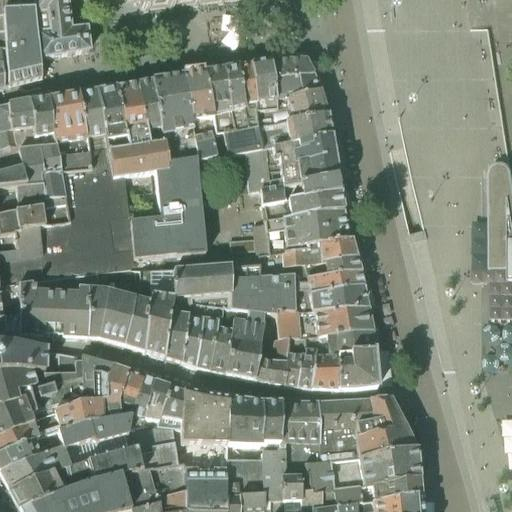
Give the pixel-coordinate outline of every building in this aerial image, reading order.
[(31,0),(33,13),(35,34),(37,63),(39,63),(88,54),(85,32),(69,33),(69,31),(66,2),(76,1),(75,0),(31,0)] [(75,0),(76,1),(92,0),(100,0),(101,5),(104,4),(104,6),(109,6),(109,4),(135,1),(135,3),(139,3),(140,12),(143,12),(143,14),(147,14),(147,11),(168,9),(168,11),(173,11),(172,9),(193,6),(193,9),(198,8),(197,6),(217,4),(218,6),(222,6),(222,3),(242,1),(242,3),(247,3),(247,1),(252,0),(267,0),(267,1),(272,0),(271,0),(75,0)] [(41,82),(39,63),(37,63),(35,34),(33,13),(6,15),(0,16),(1,20),(2,37),(4,55),(8,91),(33,84),(41,82)] [(268,65),(271,85),(311,78),(304,64),(292,64),(268,65)] [(273,103),(271,85),(268,65),(249,68),(257,107),(254,108),(254,117),(274,113),(273,103)] [(254,108),(257,107),(249,68),(235,70),(242,114),(243,118),(245,133),(255,131),(254,117),(254,114),(254,108)] [(232,135),(245,133),(243,118),(242,114),(235,70),(222,73),(229,117),(232,135)] [(214,138),(232,135),(229,117),(222,73),(202,75),(214,137),(214,138)] [(214,137),(202,75),(181,79),(192,136),(197,164),(215,161),(209,138),(214,137)] [(287,101),(291,100),(318,95),(311,78),(271,85),(273,103),(287,101)] [(157,149),(162,149),(166,168),(195,164),(197,164),(192,136),(181,79),(151,83),(161,139),(156,140),(157,148),(157,149)] [(147,150),(157,148),(156,140),(161,139),(151,83),(136,86),(144,134),(147,150)] [(123,181),(153,177),(167,175),(166,168),(162,149),(157,149),(157,148),(147,150),(144,134),(136,86),(116,90),(126,153),(107,156),(111,183),(123,181)] [(95,93),(107,156),(126,153),(116,90),(95,93)] [(133,263),(128,226),(123,181),(111,183),(107,156),(95,93),(77,97),(91,175),(60,178),(66,210),(69,228),(18,236),(18,238),(13,239),(15,257),(0,258),(0,290),(14,289),(46,285),(88,279),(101,277),(114,275),(129,273),(133,268),(133,263)] [(291,100),(287,101),(273,103),(274,113),(254,117),(255,131),(326,119),(318,95),(291,100)] [(77,97),(46,102),(60,178),(91,175),(77,97)] [(39,180),(60,178),(46,102),(27,105),(6,109),(9,134),(16,140),(17,149),(21,191),(40,188),(39,180)] [(0,136),(9,134),(6,109),(0,109),(0,136)] [(243,155),(264,152),(329,140),(326,119),(284,127),(255,131),(245,133),(232,135),(214,138),(214,137),(209,138),(215,161),(243,155)] [(0,151),(17,149),(16,140),(9,134),(0,136),(0,151)] [(266,171),(332,159),(329,140),(264,152),(266,171)] [(0,193),(21,191),(17,149),(0,151),(0,193)] [(247,195),(260,194),(260,192),(268,191),(266,171),(264,152),(243,155),(247,195)] [(280,203),(280,189),(336,181),(332,159),(266,171),(268,191),(260,192),(260,194),(261,206),(280,203)] [(139,263),(204,257),(195,167),(195,164),(166,168),(167,175),(153,177),(158,222),(128,226),(133,263),(139,263)] [(511,183),(511,176),(510,174),(509,172),(509,171),(508,170),(506,169),(504,168),(502,167),(501,167),(499,167),(497,167),(495,167),(493,168),(492,170),(491,171),(490,173),(489,174),(488,176),(488,178),(488,273),(490,273),(490,272),(507,272),(507,284),(508,284),(509,284),(511,283),(511,183)] [(0,219),(66,210),(60,178),(39,180),(40,188),(21,191),(0,193),(0,219)] [(280,203),(338,196),(336,181),(280,189),(280,203)] [(280,203),(261,206),(263,224),(274,223),(341,214),(338,196),(280,203)] [(0,240),(13,239),(18,238),(18,236),(69,228),(66,210),(0,219),(0,240)] [(307,248),(349,244),(341,214),(274,223),(263,224),(268,259),(281,257),(308,253),(307,248)] [(408,237),(410,245),(411,245),(425,241),(426,241),(424,235),(423,233),(422,233),(419,234),(412,236),(409,236),(408,237)] [(0,258),(15,257),(13,239),(0,240),(0,258)] [(323,265),(354,262),(349,244),(307,248),(308,253),(281,257),(282,272),(303,269),(323,267),(323,265)] [(324,279),(358,277),(354,262),(323,265),(323,267),(324,279)] [(303,269),(282,272),(283,280),(258,281),(258,270),(230,272),(229,269),(226,270),(226,298),(227,314),(245,316),(244,324),(261,327),(262,318),(274,320),(274,316),(289,318),(366,312),(361,290),(306,294),(305,282),(303,269)] [(190,272),(171,273),(171,301),(187,300),(213,299),(226,298),(226,270),(190,272)] [(324,279),(305,282),(306,294),(361,290),(358,277),(324,279)] [(48,340),(87,343),(87,292),(88,279),(46,285),(14,289),(16,308),(16,324),(16,339),(34,339),(48,340)] [(0,310),(16,308),(14,289),(0,290),(0,310)] [(97,343),(113,348),(142,356),(149,307),(114,297),(105,294),(87,292),(87,343),(97,343)] [(163,362),(171,301),(150,297),(149,307),(142,356),(163,362)] [(194,372),(209,375),(217,321),(227,322),(227,314),(226,298),(213,299),(213,311),(202,309),(194,372)] [(180,367),(194,372),(202,309),(213,311),(213,299),(187,300),(180,367)] [(163,362),(180,367),(187,300),(171,301),(163,362)] [(304,340),(371,334),(366,312),(289,318),(274,316),(274,320),(276,341),(288,341),(292,341),(304,340)] [(209,375),(218,377),(223,378),(232,323),(244,324),(245,316),(227,314),(227,322),(217,321),(209,375)] [(223,378),(254,385),(268,388),(283,390),(286,358),(288,341),(276,341),(276,344),(272,344),(270,365),(257,363),(263,327),(261,327),(244,324),(232,323),(223,378)] [(16,339),(16,324),(3,325),(0,324),(0,339),(2,340),(16,339)] [(348,357),(372,354),(371,334),(304,340),(304,354),(314,354),(328,355),(329,362),(336,361),(348,359),(348,357)] [(0,354),(0,382),(41,377),(72,378),(73,360),(44,355),(5,354),(0,354)] [(314,354),(304,354),(303,359),(299,359),(295,392),(309,393),(314,354)] [(309,393),(336,394),(336,361),(329,362),(328,355),(314,354),(309,393)] [(336,361),(336,394),(352,394),(376,391),(372,354),(348,357),(348,359),(336,361)] [(299,359),(286,358),(283,390),(295,392),(299,359)] [(0,411),(9,408),(7,399),(22,395),(28,414),(66,403),(62,386),(79,385),(81,362),(73,360),(72,378),(41,377),(0,382),(0,411)] [(0,441),(6,439),(3,433),(50,419),(49,415),(77,406),(98,404),(102,403),(110,370),(81,362),(79,385),(62,386),(66,403),(28,414),(22,395),(7,399),(9,408),(0,411),(0,441)] [(102,424),(120,422),(118,407),(126,376),(110,370),(102,403),(98,404),(102,424)] [(118,407),(120,422),(127,421),(137,379),(126,376),(118,407)] [(93,485),(139,473),(130,446),(128,437),(129,433),(141,381),(137,379),(127,421),(120,422),(102,424),(76,428),(56,436),(0,459),(0,481),(7,495),(87,465),(93,485)] [(129,433),(144,431),(153,385),(141,381),(129,433)] [(144,431),(158,429),(167,390),(153,385),(144,431)] [(158,429),(182,432),(182,394),(167,390),(158,429)] [(182,394),(182,432),(158,429),(144,431),(129,433),(128,437),(130,446),(139,473),(139,475),(184,466),(186,495),(185,511),(226,511),(227,488),(227,448),(227,403),(203,400),(182,394)] [(278,448),(281,448),(279,407),(260,407),(227,403),(227,448),(227,488),(238,488),(238,500),(262,500),(262,484),(262,457),(278,456),(278,448)] [(322,467),(414,454),(388,403),(356,405),(333,406),(316,406),(316,407),(322,467)] [(0,459),(56,436),(76,428),(102,424),(98,404),(77,406),(49,415),(50,419),(3,433),(6,439),(0,441),(0,459)] [(305,470),(322,467),(316,407),(279,407),(281,448),(278,448),(278,456),(262,457),(262,484),(280,483),(280,485),(297,484),(306,484),(305,470)] [(333,511),(335,511),(358,509),(356,493),(417,484),(414,454),(322,467),(305,470),(306,484),(308,500),(331,496),(333,511)] [(7,495),(16,511),(23,511),(93,485),(87,465),(7,495)] [(152,511),(158,511),(157,500),(186,495),(184,466),(139,475),(139,473),(93,485),(23,511),(152,511)] [(281,511),(280,485),(280,483),(262,484),(262,500),(262,511),(281,511)] [(299,511),(297,484),(280,485),(281,511),(299,511)] [(299,511),(333,511),(331,496),(308,500),(306,484),(297,484),(299,511)] [(358,509),(419,500),(417,484),(356,493),(358,509)] [(237,511),(238,500),(238,488),(227,488),(226,511),(237,511)] [(158,511),(185,511),(186,495),(157,500),(158,511)] [(262,511),(262,500),(238,500),(237,511),(262,511)] [(419,511),(419,500),(358,509),(335,511),(419,511)]
